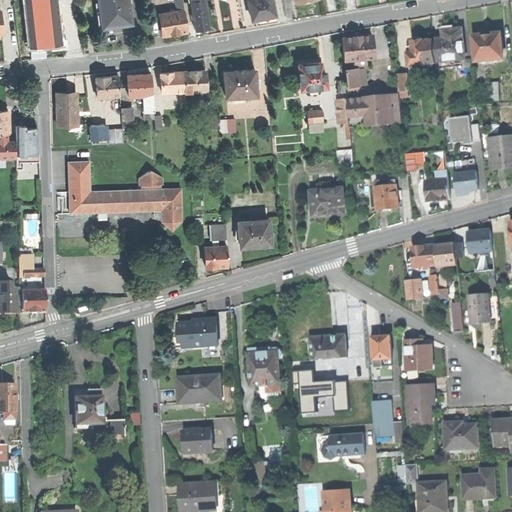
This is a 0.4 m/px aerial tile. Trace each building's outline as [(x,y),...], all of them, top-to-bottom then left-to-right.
[(116,24),(131,22),(127,0),(97,0),(102,26),(116,24)] [(202,28),(209,27),(204,0),(200,0),(191,2),(195,29),(202,28)] [(266,16),(277,14),(274,0),(248,0),(251,14),(257,12),(258,18),(266,16)] [(27,9),(27,1),(13,2),(14,10),(27,9)] [(176,3),(177,11),(185,10),(183,2),(176,3)] [(188,30),(185,10),(177,11),(172,12),(167,13),(159,14),(162,34),(175,32),(188,30)] [(50,43),(62,42),(59,20),(35,22),(38,45),(50,43)] [(443,38),(433,39),(436,62),(436,69),(455,67),(454,59),(464,58),(461,28),(450,29),(442,30),(443,38)] [(478,35),(473,36),(476,60),(497,58),(502,57),(500,33),(494,33),(478,35)] [(342,37),(344,59),(374,57),(372,35),(361,36),(361,34),(355,35),(350,35),(350,36),(342,37)] [(433,63),(436,62),(433,39),(426,39),(421,40),(421,37),(419,36),(415,36),(413,38),(413,40),(410,41),(410,45),(406,45),(408,65),(424,64),(433,63)] [(311,62),(298,64),(300,89),(311,88),(320,87),(327,86),(325,71),(322,71),(321,61),(311,62)] [(365,68),(357,69),(358,84),(366,84),(365,68)] [(234,72),(224,73),(226,96),(256,94),(254,69),(244,69),(234,70),(234,72)] [(357,69),(345,70),(346,85),(358,84),(357,69)] [(194,71),(183,72),(183,91),(192,91),(192,94),(199,94),(198,91),(206,90),(205,71),(194,71)] [(171,72),(160,73),(161,93),(170,92),(170,96),(174,95),(173,92),(183,91),(183,72),(171,72)] [(406,73),(397,74),(400,92),(408,91),(406,73)] [(138,74),(127,75),(128,96),(136,95),(143,95),(152,95),(151,74),(138,74)] [(97,97),(120,96),(119,76),(106,77),(96,78),(97,97)] [(489,84),(489,101),(498,100),(498,83),(489,84)] [(399,94),(347,100),(350,123),(351,128),(402,122),(399,94)] [(76,95),(55,96),(56,110),(56,125),(68,125),(68,120),(76,120),(76,95)] [(340,124),(350,123),(347,100),(347,99),(337,100),(340,124)] [(192,101),(185,102),(185,116),(193,116),(192,101)] [(131,107),(121,108),(121,119),(131,119),(131,107)] [(153,118),(153,109),(144,110),(141,110),(142,119),(153,118)] [(307,110),(307,122),(323,120),(322,109),(307,110)] [(218,114),(208,114),(209,129),(218,128),(218,114)] [(465,144),(473,143),(470,116),(450,119),(453,143),(462,142),(462,141),(463,141),(465,141),(465,144)] [(234,119),(226,120),(227,132),(235,132),(234,119)] [(15,124),(15,138),(16,151),(36,151),(36,127),(25,127),(25,124),(21,124),(15,124)] [(103,124),(89,124),(90,139),(104,138),(103,124)] [(162,124),(154,124),(155,139),(163,138),(162,124)] [(122,128),(108,128),(108,142),(123,142),(122,128)] [(7,138),(7,132),(0,132),(0,153),(16,154),(16,151),(15,138),(7,138)] [(506,167),(511,166),(511,136),(490,139),(493,169),(506,167)] [(352,149),(338,151),(339,164),(348,163),(348,168),(353,167),(352,149)] [(39,151),(36,151),(16,151),(16,154),(16,159),(39,159),(39,151)] [(424,152),(415,153),(417,166),(425,165),(424,152)] [(408,170),(417,169),(417,166),(415,153),(406,154),(408,170)] [(67,186),(68,212),(94,212),(94,221),(106,220),(106,211),(152,210),(153,218),(160,218),(160,221),(181,221),(180,189),(160,190),(160,189),(160,186),(162,186),(162,180),(151,171),(146,171),(137,179),(138,186),(139,186),(139,189),(88,190),(88,161),(67,161),(67,186)] [(439,172),(440,180),(448,180),(447,171),(439,172)] [(476,171),(454,174),(457,196),(467,195),(469,194),(472,191),(478,190),(476,171)] [(439,200),(450,199),(448,180),(440,180),(427,181),(428,201),(439,200)] [(387,209),(399,208),(397,184),(390,185),(377,186),(375,187),(377,210),(387,209)] [(331,214),(346,213),(343,189),(312,192),(314,216),(331,214)] [(238,221),(239,246),(252,245),(260,245),(260,243),(270,242),(269,219),(238,221)] [(207,239),(226,238),(225,223),(206,224),(207,239)] [(478,231),(468,232),(471,252),(479,251),(486,250),(493,249),(490,229),(478,231)] [(445,244),(435,245),(436,264),(436,266),(444,266),(457,265),(456,258),(455,243),(445,244)] [(462,243),(455,243),(456,258),(463,257),(462,243)] [(414,266),(436,264),(435,245),(422,246),(413,247),(414,266)] [(216,266),(228,265),(226,246),(204,247),(205,267),(216,266)] [(18,255),(18,269),(22,269),(32,269),(32,255),(18,255)] [(475,265),(476,272),(495,270),(494,263),(475,265)] [(438,274),(431,275),(432,294),(439,293),(438,276),(438,274)] [(446,275),(438,276),(439,293),(447,292),(446,275)] [(420,280),(407,281),(408,300),(422,299),(420,280)] [(0,313),(6,313),(17,313),(17,288),(10,288),(8,288),(8,282),(0,282),(0,313)] [(43,290),(20,290),(21,312),(30,312),(30,315),(33,315),(36,316),(36,312),(43,312),(43,290)] [(488,295),(468,296),(471,324),(480,323),(490,322),(488,295)] [(454,317),(462,316),(460,301),(452,302),(454,317)] [(464,330),(462,316),(454,317),(455,330),(464,330)] [(184,336),(184,347),(219,345),(217,318),(202,319),(202,322),(191,323),(180,323),(180,336),(184,336)] [(327,336),(311,337),(313,361),(348,358),(346,335),(327,336)] [(381,336),(372,337),(374,359),(392,358),(391,336),(381,336)] [(412,340),(406,340),(408,369),(432,368),(431,345),(423,346),(422,339),(412,340)] [(220,354),(219,346),(205,347),(206,356),(220,354)] [(259,352),(249,353),(251,385),(261,385),(281,384),(279,360),(281,357),(282,353),(280,349),(276,348),(272,349),(270,352),(259,352)] [(393,365),(392,358),(374,359),(374,366),(393,365)] [(314,369),(290,371),(291,384),(300,384),(302,414),(317,413),(316,398),(333,397),(334,411),(350,410),(348,380),(336,381),(335,380),(315,381),(314,369)] [(180,390),(180,402),(222,399),(220,375),(179,378),(180,390)] [(0,383),(0,410),(5,411),(5,420),(16,420),(15,384),(5,384),(0,383)] [(434,383),(408,385),(411,423),(429,422),(428,402),(435,402),(434,392),(434,383)] [(281,394),(281,384),(261,385),(262,395),(281,394)] [(87,396),(74,396),(75,428),(87,427),(87,423),(96,423),(98,425),(101,425),(104,422),(104,418),(101,416),(100,388),(92,388),(86,388),(87,396)] [(380,401),(373,402),(376,437),(393,436),(391,401),(380,401)] [(113,437),(124,436),(123,418),(112,419),(113,437)] [(511,418),(508,418),(494,419),(495,444),(511,443),(511,418)] [(395,421),(397,443),(404,442),(403,421),(395,421)] [(445,421),(445,445),(450,445),(463,445),(464,447),(478,447),(478,423),(462,423),(462,421),(453,421),(445,421)] [(185,442),(185,453),(213,451),(212,429),(184,430),(185,442)] [(364,433),(330,436),(331,442),(324,445),(322,451),(325,458),(332,460),(338,456),(352,456),(366,455),(364,433)] [(271,461),(265,461),(265,464),(271,464),(271,466),(285,465),(284,450),(270,451),(271,461)] [(254,462),(256,483),(266,482),(265,464),(265,461),(254,462)] [(407,483),(419,483),(418,464),(406,464),(407,483)] [(464,474),(465,498),(474,497),(483,497),(483,493),(496,493),(495,467),(482,468),(482,474),(464,474)] [(181,499),(181,511),(199,511),(200,510),(217,509),(216,481),(180,483),(181,499)] [(420,511),(437,511),(448,511),(447,498),(446,482),(419,483),(420,511)] [(350,489),(325,490),(326,510),(325,511),(342,511),(343,510),(351,509),(351,501),(350,489)]
